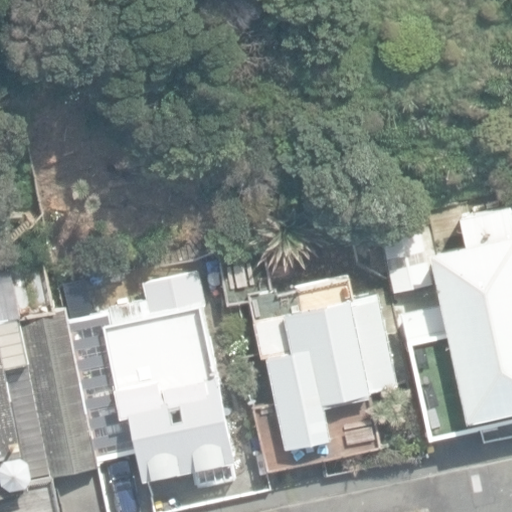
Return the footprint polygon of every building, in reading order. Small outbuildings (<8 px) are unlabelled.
[(473,236),(510,229),(503,193),(466,200),(473,236)] [(267,354),(286,444),(332,434),(330,423),(377,413),(372,392),(400,386),(379,291),(346,279),(302,288),(289,224),(220,239),(238,324),(254,321),(261,355),(267,354)] [(352,265),(389,286),(382,231),(334,243),(337,268),(352,265)] [(511,261),(429,279),(455,403),(511,391),(511,261)] [(0,492),(31,486),(8,366),(29,362),(9,269),(0,271),(0,492)] [(195,468),(198,484),(237,477),(200,269),(145,280),(147,293),(109,300),(110,309),(68,317),(65,307),(23,315),(53,470),(98,461),(98,458),(131,451),(137,479),(195,468)]
